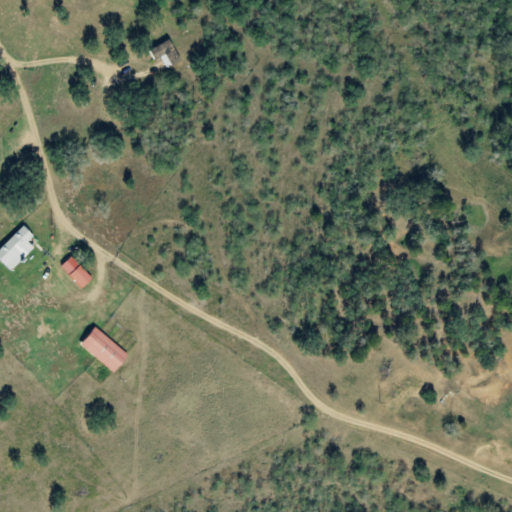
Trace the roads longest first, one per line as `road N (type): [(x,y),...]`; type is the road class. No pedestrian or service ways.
road 1 (residential): [(0,78),(75,180),(180,251),(268,409),(290,486)]
road 2 (residential): [(0,319),(338,511)]
